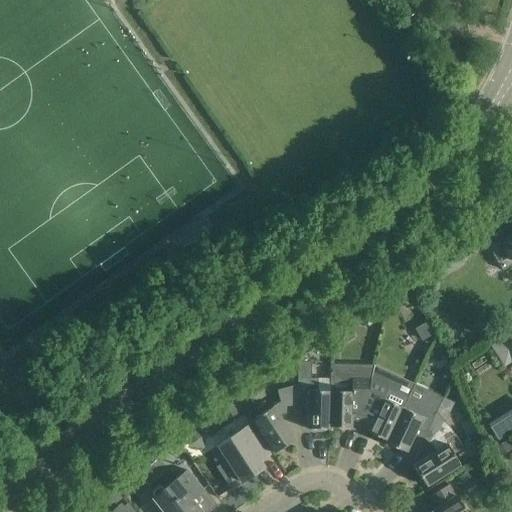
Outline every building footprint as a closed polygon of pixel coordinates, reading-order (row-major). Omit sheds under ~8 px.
[(511,233),(488,249),(502,270),(511,263),(511,233)] [(427,322),(415,329),(422,341),(434,333),(427,322)] [(350,331),(329,345),(333,352),(355,337),(350,331)] [(511,336),(495,347),(505,362),(511,357),(511,336)] [(298,385),(297,402),(308,402),(307,429),(329,430),(330,391),(318,391),(318,379),(312,379),(312,363),(298,362),(298,378),(298,385)] [(448,366),(443,377),(450,381),(452,376),(453,376),(455,372),(449,364),(448,366)] [(387,372),(374,365),(371,380),(366,404),(359,426),(369,429),(367,432),(386,441),(385,443),(386,443),(403,409),(408,398),(411,391),(386,379),(387,372)] [(343,380),(331,373),(330,391),(329,430),(330,429),(330,427),(351,428),(351,424),(359,426),(366,404),(371,380),(343,380)] [(297,411),(297,402),(298,385),(277,390),(280,402),(252,420),(274,454),(294,440),(279,416),(297,411)] [(436,413),(437,411),(408,398),(403,409),(386,443),(406,452),(417,428),(427,432),(436,413)] [(238,401),(226,408),(232,418),(244,410),(238,401)] [(495,438),(511,428),(511,408),(486,423),(495,438)] [(413,466),(426,487),(460,465),(453,454),(463,448),(450,428),(436,413),(427,432),(423,440),(433,446),(436,452),(413,466)] [(240,479),(242,482),(263,468),(255,455),(265,449),(250,426),(240,433),(240,432),(218,446),(227,459),(216,466),(229,486),(240,479)] [(506,441),(494,449),(499,457),(511,449),(506,441)] [(181,454),(173,443),(166,449),(174,459),(181,454)] [(191,499),(203,490),(187,470),(164,489),(162,487),(159,487),(153,492),(152,495),(154,497),(152,499),(163,511),(200,511),(201,511),(191,499)] [(474,485),(466,472),(457,478),(465,491),(474,485)] [(465,511),(456,496),(455,497),(448,486),(430,497),(437,508),(430,511),(465,511)] [(121,498),(112,488),(104,496),(109,501),(117,501),(121,498)]
